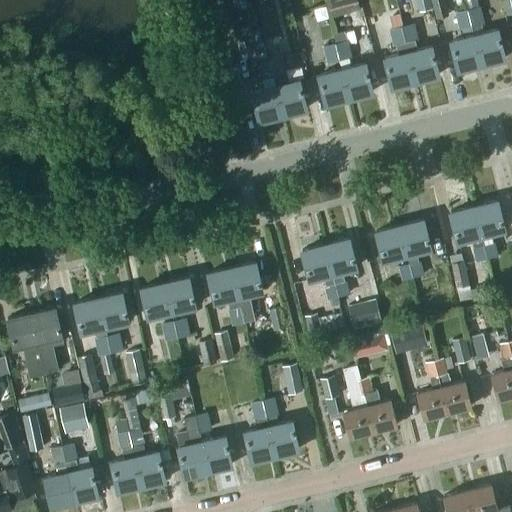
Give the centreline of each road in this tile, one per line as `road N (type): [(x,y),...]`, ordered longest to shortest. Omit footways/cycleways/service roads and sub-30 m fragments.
road 1 (residential): [(0,228),(511,104)]
road 2 (residential): [(192,511),(511,434)]
